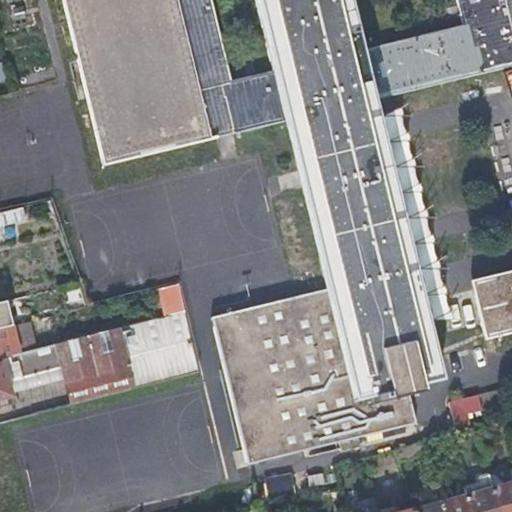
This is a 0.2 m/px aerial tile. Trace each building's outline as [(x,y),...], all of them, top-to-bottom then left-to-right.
[(342,291),(229,319),(262,462),(430,421),(422,388),(434,384),(430,367),(446,362),(434,316),(383,102),(390,100),(511,70),(511,0),(80,0),(120,165),(303,121),(342,291)] [(434,316),(441,314),(398,140),(390,100),(383,102),(434,316)] [(501,202),(482,123),(443,132),(463,212),(501,202)] [(511,330),(502,333),(491,289),(511,284),(511,273),(472,283),(486,341),(511,334),(511,330)] [(511,330),(511,284),(491,289),(502,333),(511,330)] [(175,290),(163,293),(170,321),(183,318),(175,290)] [(0,304),(0,331),(11,329),(4,303),(0,304)] [(441,314),(434,316),(446,362),(451,361),(470,355),(458,309),(441,314)] [(0,359),(17,356),(11,329),(0,331),(0,359)] [(17,356),(0,359),(0,399),(13,397),(9,384),(63,372),(71,406),(130,391),(116,333),(17,356)] [(455,378),(451,361),(446,362),(430,367),(434,384),(455,378)] [(480,409),(476,393),(446,401),(453,429),(471,424),(468,413),(480,409)] [(463,492),(468,511),(499,511),(492,487),(488,472),(478,476),(474,480),(460,484),(463,492)] [(511,511),(511,481),(492,487),(499,511),(511,511)] [(441,511),(468,511),(463,492),(437,499),(441,511)] [(412,511),(441,511),(437,499),(411,506),(412,511)] [(412,511),(411,506),(394,511),(392,503),(378,506),(379,511),(374,511),(374,508),(363,511),(412,511)]
